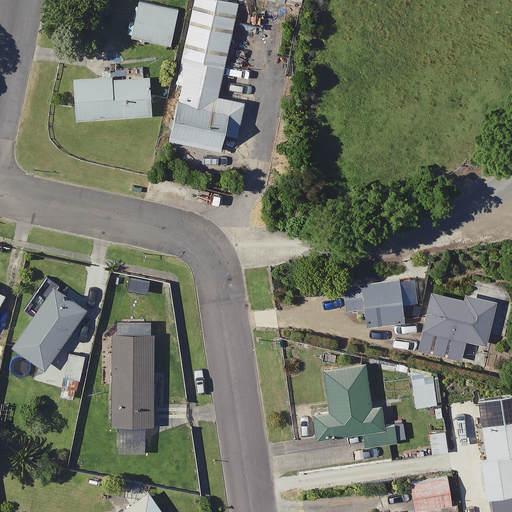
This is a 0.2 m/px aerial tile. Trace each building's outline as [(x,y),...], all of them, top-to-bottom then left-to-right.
[(174,7),(141,0),(133,0),(126,35),(165,44),(174,7)] [(233,0),(189,0),(173,81),(176,82),(164,138),(216,149),(219,131),(233,134),(240,100),(214,95),(233,0)] [(147,114),(146,74),(69,76),(70,116),(147,114)] [(82,308),(47,283),(44,281),(40,288),(36,285),(29,294),(33,297),(24,309),(31,313),(9,344),(41,367),(82,308)] [(117,422),(117,451),(149,451),(149,423),(150,330),(145,330),(145,321),(114,321),(113,329),(108,329),(107,422),(117,422)] [(367,406),(360,362),(320,368),(325,406),(307,409),(311,437),(358,430),(360,444),(392,440),(389,422),(379,423),(376,404),(367,406)] [(433,369),(407,372),(411,405),(438,402),(433,369)] [(476,455),(482,498),(487,497),(489,511),(493,511),(511,509),(511,388),(473,394),(477,431),(480,455),(476,455)] [(441,430),(425,432),(428,452),(444,450),(441,430)] [(112,439),(82,438),(82,466),(112,467),(112,439)] [(447,502),(443,475),(408,480),(412,508),(447,502)] [(158,511),(143,488),(113,511),(105,511),(158,511)]
